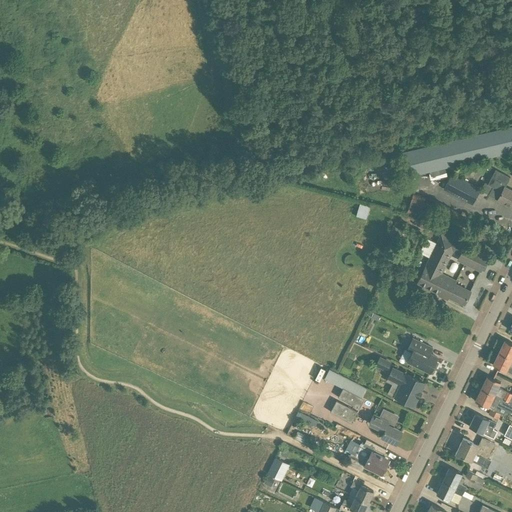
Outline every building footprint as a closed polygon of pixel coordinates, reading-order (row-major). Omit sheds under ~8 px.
[(511,127),(442,144),(447,167),(511,152),(511,127)] [(447,167),(442,144),(399,154),(405,177),(447,167)] [(510,178),(495,170),(487,184),(492,187),(488,195),(511,207),(511,190),(505,187),(510,178)] [(473,205),(480,190),(452,175),(444,190),(473,205)] [(434,201),(413,195),(408,212),(431,219),(434,214),(462,229),(467,218),(434,201)] [(354,214),(364,217),(368,206),(357,202),(354,214)] [(403,230),(393,225),(389,235),(398,239),(403,230)] [(426,266),(418,283),(448,297),(449,296),(464,304),(470,291),(455,284),(456,281),(442,274),(449,260),(453,250),(461,254),(458,260),(481,271),(488,256),(465,245),(442,234),(443,234),(442,234),(426,266)] [(381,316),(373,313),(371,318),(378,321),(381,316)] [(412,352),(408,361),(430,372),(438,357),(430,353),(429,351),(428,350),(430,345),(414,337),(407,349),(412,352)] [(498,352),(511,359),(511,343),(505,340),(498,352)] [(511,359),(498,352),(492,365),(506,372),(511,374),(511,359)] [(391,362),(380,356),(376,364),(387,369),(391,362)] [(406,373),(393,367),(388,377),(401,384),(394,396),(413,406),(418,396),(418,397),(421,391),(420,391),(425,382),(406,373)] [(324,378),(343,388),(349,391),(361,397),(362,397),(366,388),(348,379),(329,369),(324,378)] [(481,388),(511,403),(511,394),(498,388),(501,383),(487,376),(481,388)] [(474,401),(491,409),(488,414),(497,419),(500,414),(504,415),(506,410),(511,413),(511,403),(481,388),(474,401)] [(338,399),(359,410),(364,400),(343,389),(338,399)] [(358,413),(336,401),(330,413),(352,424),(358,413)] [(318,421),(298,411),(293,422),(295,423),(294,424),(298,426),(301,421),(312,427),(313,425),(315,426),(318,421)] [(494,430),(497,423),(475,413),(469,427),(494,438),(497,431),(494,430)] [(389,421),(374,414),(369,423),(384,430),(381,437),(396,444),(402,432),(388,425),(389,421)] [(456,453),(477,464),(481,455),(488,459),(495,444),(482,437),(478,445),(463,438),(456,453)] [(344,450),(354,453),(358,442),(348,439),(344,450)] [(366,460),(351,453),(346,463),(360,470),(362,464),(382,474),(385,466),(384,466),(388,458),(383,456),(386,450),(367,440),(364,445),(371,448),(366,460)] [(284,448),(281,455),(286,458),(290,450),(284,448)] [(275,457),(267,473),(282,481),(290,465),(275,457)] [(443,481),(465,491),(467,486),(458,482),(463,474),(449,467),(443,481)] [(465,477),(475,482),(478,476),(473,473),(468,471),(465,477)] [(275,480),(267,476),(264,483),(271,487),(275,480)] [(485,479),(478,476),(475,482),(482,485),(485,479)] [(359,490),(356,497),(368,503),(373,491),(361,485),(353,481),(351,486),(359,490)] [(462,496),(465,491),(443,481),(436,494),(450,500),(454,492),(462,496)] [(357,511),(363,511),(368,503),(356,497),(352,504),(347,501),(344,500),(342,504),(350,508),(357,511)] [(336,506),(328,502),(325,501),(319,511),(338,511),(340,509),(336,507),(336,506)]
